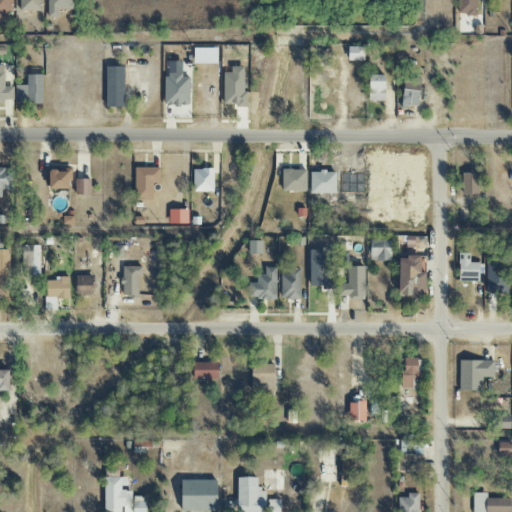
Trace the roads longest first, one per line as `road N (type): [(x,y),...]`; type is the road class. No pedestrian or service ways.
road 1 (residential): [(0,135),(511,139)]
road 2 (residential): [(0,332),(511,331)]
road 3 (residential): [(439,140),(440,511)]
